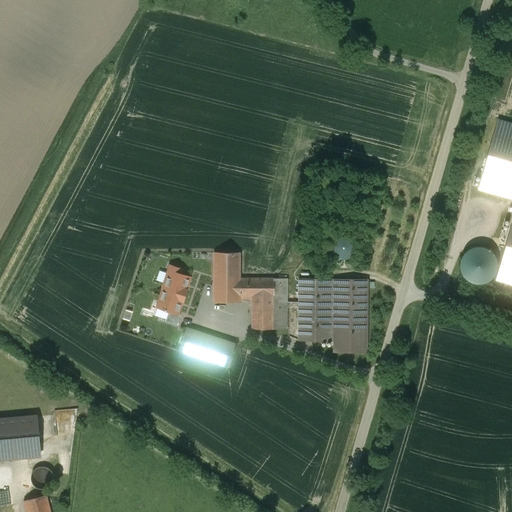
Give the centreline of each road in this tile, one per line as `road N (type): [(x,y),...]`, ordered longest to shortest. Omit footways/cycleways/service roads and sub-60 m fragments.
road 1 (unclassified): [(489,0),(405,291)]
road 2 (unclassified): [(405,291),(339,511)]
